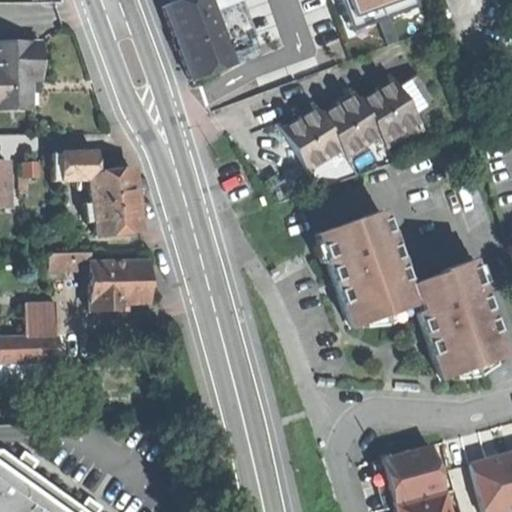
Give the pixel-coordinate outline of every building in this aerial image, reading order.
[(174,46),(188,83),(232,67),(225,50),(212,13),(206,0),(183,0),(160,9),(174,46)] [(237,0),(206,0),(212,13),(239,2),(237,0)] [(335,0),(346,32),(420,7),(417,0),(335,0)] [(239,2),(212,13),(225,50),(242,44),(253,39),(239,2)] [(41,43),(0,43),(0,110),(30,111),(30,81),(41,81),(41,64),(41,43)] [(354,96),(352,97),(384,149),(386,149),(382,142),(414,123),(420,134),(422,133),(412,116),(395,89),(387,76),(385,77),(389,84),(373,94),(358,103),(354,96)] [(416,76),(408,82),(424,108),(433,103),(416,76)] [(408,82),(395,89),(412,116),(424,108),(408,82)] [(316,110),(314,111),(347,164),(348,164),(344,158),(348,155),(375,138),(383,150),(384,149),(352,97),(348,90),(346,91),(351,98),(334,108),(320,117),(316,110)] [(275,126),(308,179),(310,178),(305,171),(337,152),(345,165),(347,164),(314,111),(310,104),(308,106),(312,112),(296,122),(281,131),(277,125),(275,126)] [(52,183),(88,182),(87,178),(94,177),(94,154),(52,154),(52,183)] [(7,180),(7,162),(0,162),(0,209),(8,209),(7,180)] [(23,164),(23,177),(37,177),(37,164),(23,164)] [(88,182),(96,237),(140,231),(136,203),(131,172),(94,177),(87,178),(88,182)] [(348,314),(353,329),(379,320),(381,319),(407,310),(407,308),(413,306),(416,314),(412,315),(422,342),(431,368),(437,366),(442,381),(469,371),(471,371),(497,361),(490,343),(496,341),(468,263),(440,273),(441,275),(406,288),(379,213),(338,227),(340,233),(315,242),(329,282),(342,317),(348,314)] [(46,237),(46,252),(71,252),(70,237),(46,237)] [(88,254),(47,255),(47,269),(87,269),(88,313),(125,312),(125,305),(147,304),(147,283),(147,263),(88,264),(88,254)] [(24,305),(25,338),(58,338),(57,305),(24,305)] [(25,338),(0,339),(0,361),(58,360),(58,338),(25,338)] [(392,508),(440,495),(427,449),(379,462),(392,508)] [(511,511),(511,453),(466,467),(479,511),(511,511)] [(75,511),(0,459),(0,511),(75,511)] [(383,511),(392,508),(379,462),(370,465),(377,489),(383,511)] [(444,511),(440,495),(392,508),(392,511),(444,511)]
